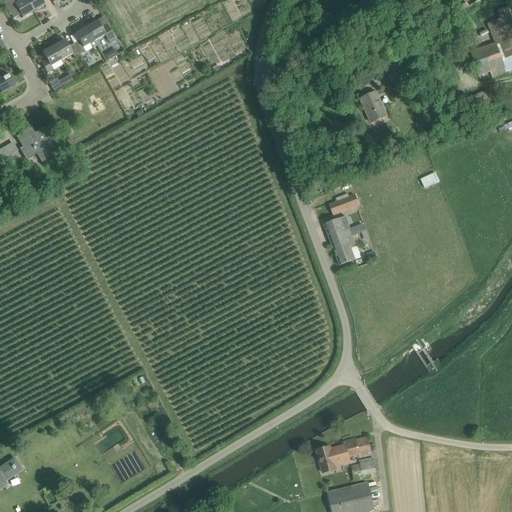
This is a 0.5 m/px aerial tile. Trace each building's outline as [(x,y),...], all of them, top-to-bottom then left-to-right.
[(34,12),(27,0),(22,0),(16,3),(14,0),(3,0),(5,3),(5,4),(7,7),(10,12),(12,15),(14,19),(21,15),(23,18),(34,12)] [(27,0),(34,12),(45,5),(42,0),(27,0)] [(491,72),(493,79),(511,72),(511,14),(509,7),(498,11),(501,19),(488,24),(496,44),(471,52),(479,76),(491,72)] [(102,18),(87,27),(96,45),(97,44),(95,41),(106,35),(111,43),(115,41),(102,18)] [(79,41),(74,44),(81,55),(86,52),(84,48),(91,44),(92,47),(96,45),(87,27),(75,34),(79,41)] [(65,40),(54,46),(63,62),(74,56),(75,58),(81,55),(74,44),(69,47),(65,40)] [(63,62),(54,46),(43,53),(47,60),(42,62),(49,74),(55,71),(53,68),(63,62)] [(386,70),(392,84),(410,75),(403,62),(386,70)] [(0,79),(0,89),(2,93),(14,85),(8,74),(7,74),(4,67),(0,69),(0,73),(2,78),(0,79)] [(51,84),(55,91),(74,81),(71,76),(60,82),(59,79),(51,84)] [(361,99),(372,123),(387,116),(376,92),(361,99)] [(17,137),(23,145),(23,147),(20,148),(27,159),(38,153),(43,161),(52,155),(44,142),(51,138),(45,128),(35,134),(32,128),(17,137)] [(17,137),(13,140),(18,148),(23,145),(17,137)] [(60,139),(55,141),(59,148),(64,146),(60,139)] [(0,170),(0,183),(3,188),(8,185),(0,171),(0,170)] [(421,182),(425,191),(440,183),(436,174),(421,182)] [(329,207),(334,218),(360,208),(355,197),(329,207)] [(332,244),(340,241),(353,236),(346,216),(325,224),(332,244)] [(353,236),(340,241),(332,244),(340,266),(350,262),(356,260),(352,249),(357,247),(353,236)] [(317,450),(323,473),(336,470),(335,465),(350,461),(349,458),(360,455),(360,457),(372,453),(368,437),(356,440),(356,438),(343,442),(345,447),(331,451),(330,447),(317,450)] [(360,465),(352,466),(354,481),(377,477),(374,459),(360,462),(360,465)] [(0,487),(5,484),(3,481),(17,472),(15,468),(13,465),(13,466),(11,462),(0,469),(0,487)] [(328,493),(332,511),(366,511),(375,510),(368,484),(328,493)]
